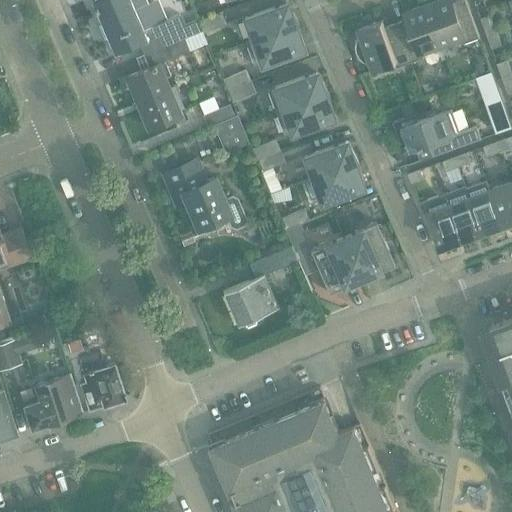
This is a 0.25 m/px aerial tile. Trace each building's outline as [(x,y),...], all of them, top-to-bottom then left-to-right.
[(89,0),(99,22),(132,8),(128,0),(89,0)] [(438,2),(428,5),(443,44),(463,37),(465,43),(479,37),(465,0),(458,0),(453,2),(451,0),(437,0),(438,2)] [(244,17),(252,38),(253,40),(298,23),(292,11),(289,13),(285,2),(244,17)] [(142,4),(132,8),(99,22),(112,54),(159,34),(164,45),(199,30),(194,18),(165,30),(161,23),(152,27),(142,4)] [(408,19),(396,23),(411,62),(425,57),(422,52),(443,44),(428,5),(419,9),(418,7),(405,12),(408,19)] [(203,33),(226,23),(221,11),(198,21),(203,33)] [(481,18),(486,33),(496,30),(491,14),(481,18)] [(397,67),(411,62),(396,23),(385,27),(382,20),(359,28),(361,34),(357,40),(356,46),(357,52),(360,58),(365,62),(371,64),(374,69),(395,62),(397,67)] [(301,36),(298,23),(253,40),(252,38),(245,41),(253,65),(302,47),(298,37),(301,36)] [(135,100),(135,101),(167,87),(164,79),(171,76),(164,60),(204,43),(199,30),(164,45),(156,48),(142,54),(147,66),(124,76),(128,85),(125,87),(131,101),(135,100)] [(502,45),(496,30),(486,33),(492,48),(502,45)] [(497,63),(503,78),(511,74),(511,73),(507,60),(497,63)] [(482,61),(474,64),(477,73),(485,71),(482,61)] [(476,75),(497,131),(511,125),(511,119),(493,68),(476,75)] [(223,79),(228,90),(251,80),(246,69),(223,79)] [(267,89),(275,112),(328,92),(322,81),(319,82),(315,72),(267,89)] [(511,92),(511,74),(503,78),(508,94),(511,92)] [(256,92),(251,80),(228,90),(233,102),(256,92)] [(179,114),(167,87),(135,101),(146,127),(179,114)] [(331,105),(328,92),(275,112),(283,134),(332,116),(328,106),(331,105)] [(230,102),(200,114),(206,127),(212,124),(235,115),(230,102)] [(418,121),(415,114),(393,122),(401,144),(409,141),(412,150),(429,144),(433,156),(482,138),(477,124),(460,130),(452,109),(418,121)] [(247,142),(235,115),(212,124),(224,152),(247,142)] [(508,137),(496,142),(499,151),(511,147),(508,137)] [(252,148),(257,159),(280,150),(275,138),(252,148)] [(304,156),(312,178),(358,161),(352,150),(349,151),(345,141),(304,156)] [(487,156),(499,151),(496,142),(483,146),(487,156)] [(285,161),(280,150),(257,159),(262,171),(285,161)] [(467,152),(455,156),(459,166),(471,162),(467,152)] [(446,171),(459,166),(455,156),(443,161),(446,171)] [(231,195),(223,199),(214,176),(205,179),(196,157),(160,171),(175,205),(184,201),(196,229),(225,217),(230,227),(235,230),(243,226),(246,219),(238,198),(231,195)] [(361,174),(358,161),(312,178),(320,201),(362,185),(358,175),(361,174)] [(420,169),(408,174),(411,183),(423,179),(420,169)] [(511,186),(510,182),(490,189),(503,224),(511,220),(511,186)] [(483,232),(470,197),(466,185),(445,193),(462,239),(483,232)] [(490,189),(470,197),(483,232),(503,224),(490,189)] [(425,214),(429,212),(441,247),(462,239),(445,193),(420,202),(425,214)] [(287,229),(309,219),(304,207),(281,217),(287,229)] [(355,232),(344,237),(361,276),(372,271),(373,273),(394,264),(376,221),(354,230),(355,232)] [(0,325),(1,326),(9,323),(0,295),(0,266),(30,256),(20,229),(0,235),(0,233),(0,325)] [(349,281),(361,276),(344,237),(333,242),(332,240),(310,249),(307,243),(294,249),(305,274),(318,268),(329,292),(350,283),(349,281)] [(277,306),(269,289),(262,274),(297,260),(290,244),(248,262),(254,277),(222,292),(237,325),(277,306)] [(511,407),(511,315),(483,326),(511,407)] [(0,365),(19,360),(11,336),(5,338),(0,339),(0,365)] [(81,338),(67,342),(70,353),(84,349),(81,338)] [(88,409),(125,397),(114,362),(81,373),(84,381),(80,382),(88,409)] [(30,428),(82,411),(69,372),(33,384),(38,399),(22,404),(30,428)] [(0,437),(16,432),(0,381),(0,437)] [(397,511),(360,422),(339,431),(320,386),(206,434),(234,500),(229,502),(232,511),(397,511)]
